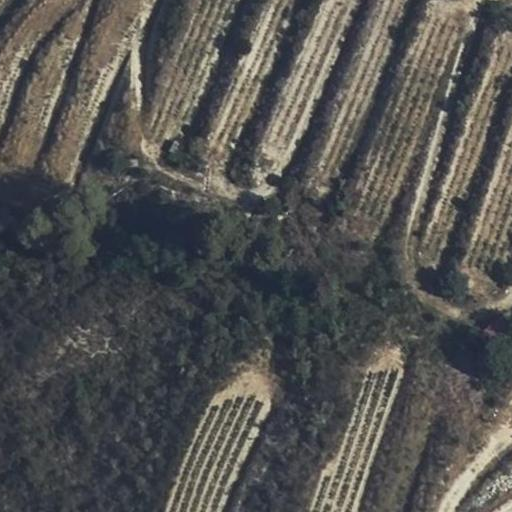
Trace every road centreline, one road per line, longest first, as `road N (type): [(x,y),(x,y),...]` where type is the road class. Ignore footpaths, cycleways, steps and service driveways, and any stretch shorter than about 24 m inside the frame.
road 1 (track): [(351,0),(290,160),(269,190),(248,199),(163,163),(144,131),(136,43),(126,41),(102,78),(66,185),(34,184),(0,168)]
road 2 (track): [(511,290),(504,305),(478,318),(442,303),(419,281),(410,247),(473,0)]
